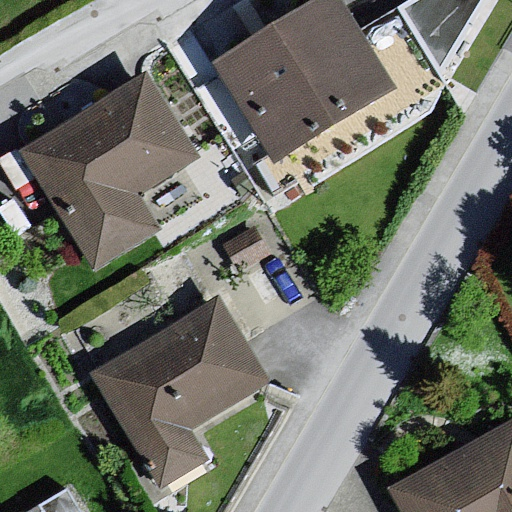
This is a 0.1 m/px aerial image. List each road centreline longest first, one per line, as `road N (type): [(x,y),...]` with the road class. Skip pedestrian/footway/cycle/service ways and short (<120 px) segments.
road 1 (residential): [(511,140),(289,511)]
road 2 (residential): [(139,0),(0,84)]
